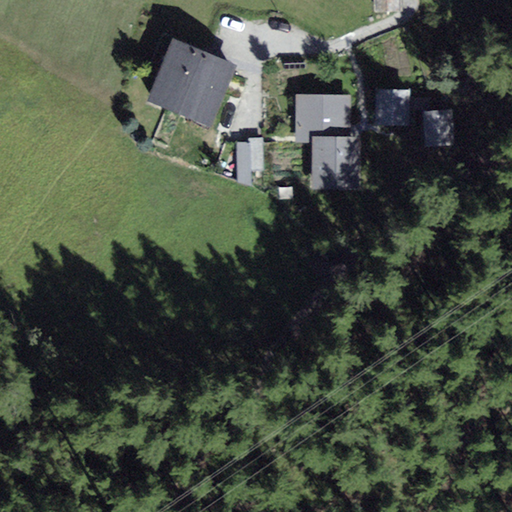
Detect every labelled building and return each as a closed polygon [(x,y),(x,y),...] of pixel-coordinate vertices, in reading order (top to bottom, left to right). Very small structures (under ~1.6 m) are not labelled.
[(400,0),(374,0),(375,11),(401,9),(400,0)] [(136,105),(200,134),(230,67),(165,39),(136,105)] [(410,89),(376,88),(375,124),(409,124),(410,89)] [(304,146),(304,190),(352,190),(352,135),(339,135),(339,97),(292,97),(292,146),(304,146)] [(451,109),(422,111),(425,147),(454,145),(451,109)] [(263,141),(236,142),(237,180),(264,179),(263,141)]
